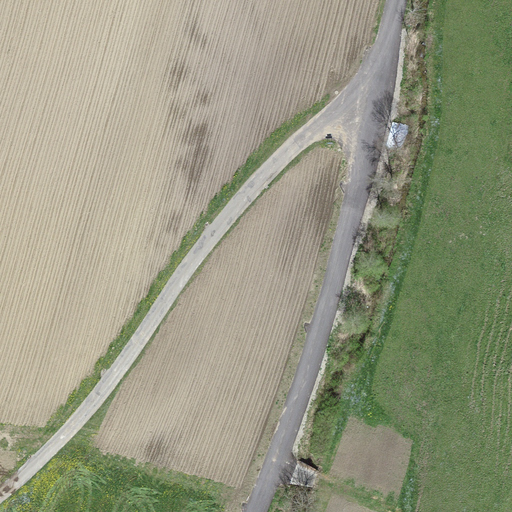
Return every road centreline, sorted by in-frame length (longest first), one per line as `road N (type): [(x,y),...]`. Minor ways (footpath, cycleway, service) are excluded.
road 1 (unclassified): [(0,494),(92,402),(247,192),(319,126),(378,97)]
road 2 (unclassified): [(378,97),(308,369),(256,511)]
